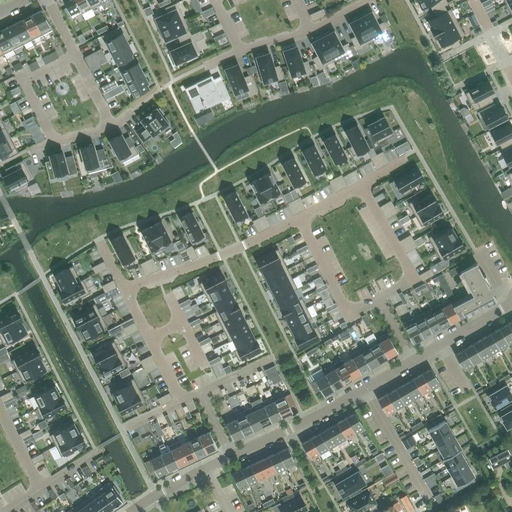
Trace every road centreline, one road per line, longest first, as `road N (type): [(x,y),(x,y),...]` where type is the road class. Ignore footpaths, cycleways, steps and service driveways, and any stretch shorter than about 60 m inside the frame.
road 1 (residential): [(411,361),(230,457)]
road 2 (residential): [(123,288),(221,256),(299,217)]
road 3 (residential): [(379,298),(408,282),(410,271),(361,186)]
road 4 (residential): [(299,217),(345,309),(379,298)]
road 5 (residential): [(180,403),(123,288)]
road 6 (residential): [(511,296),(411,361)]
